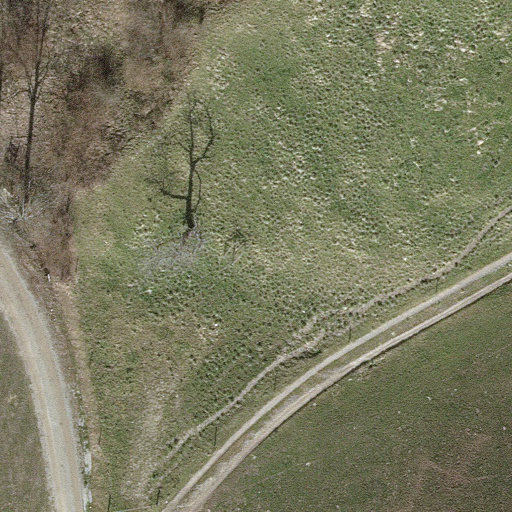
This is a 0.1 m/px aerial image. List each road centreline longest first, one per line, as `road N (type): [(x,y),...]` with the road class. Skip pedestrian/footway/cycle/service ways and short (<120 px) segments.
road 1 (track): [(178,511),(248,435),(317,378),(511,268)]
road 2 (track): [(75,511),(54,382),(0,262)]
